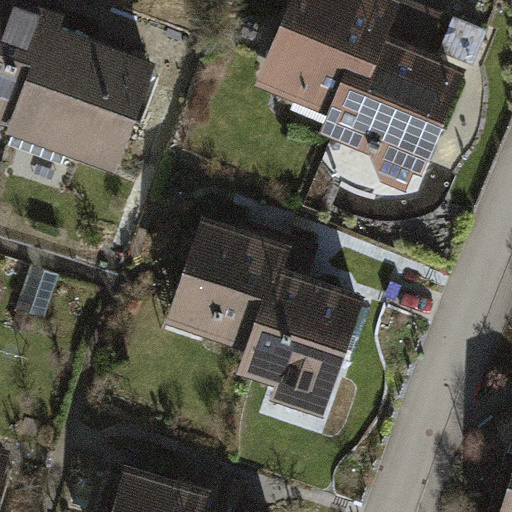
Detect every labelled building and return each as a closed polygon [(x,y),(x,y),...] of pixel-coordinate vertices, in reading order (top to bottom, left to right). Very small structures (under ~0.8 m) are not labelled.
[(0,0),(0,125),(1,122),(19,128),(54,28),(59,14),(17,0),(0,0)] [(292,0),(259,80),(330,109),(323,127),(347,137),(404,0),(292,0)] [(404,0),(347,137),(383,152),(376,170),(389,176),(382,192),(406,202),(421,168),(432,173),(490,36),(404,0)] [(54,28),(19,128),(11,151),(64,169),(68,157),(117,174),(156,63),(54,28)] [(248,355),(293,236),(261,224),(257,234),(207,215),(167,325),(248,355)] [(293,236),(248,355),(243,370),(278,383),(270,404),(319,422),(366,295),(314,276),(325,248),(293,236)] [(28,274),(15,316),(46,325),(59,283),(28,274)] [(0,479),(10,444),(0,441),(0,479)] [(206,511),(218,479),(185,468),(182,478),(132,461),(114,511),(206,511)] [(218,479),(206,511),(242,511),(250,490),(218,479)]
